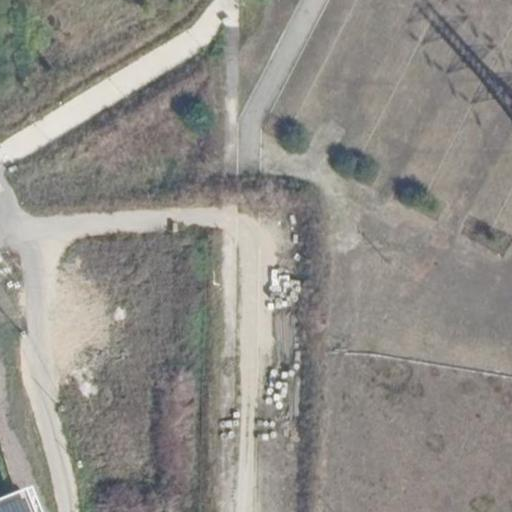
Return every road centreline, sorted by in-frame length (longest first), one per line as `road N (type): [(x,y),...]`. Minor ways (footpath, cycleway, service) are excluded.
road 1 (track): [(511,272),(311,170),(250,171)]
road 2 (track): [(377,204),(485,0)]
road 3 (track): [(311,170),(400,0)]
road 4 (track): [(443,237),(511,105)]
